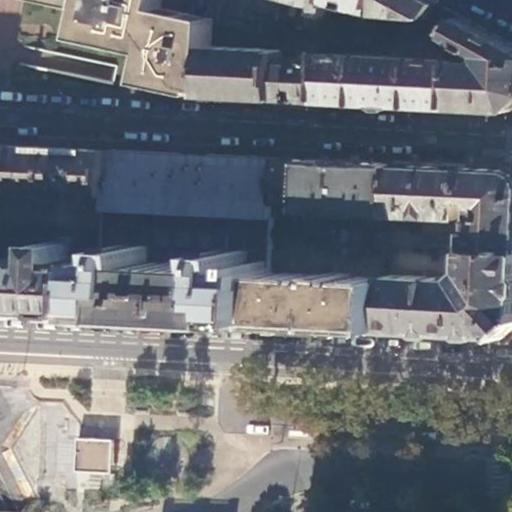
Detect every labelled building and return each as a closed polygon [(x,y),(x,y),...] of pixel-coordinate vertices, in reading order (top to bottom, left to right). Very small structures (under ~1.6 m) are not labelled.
[(58,0),(87,6),(82,37),(142,51),(151,53),(146,80),(205,92),(206,89),(212,89),(214,48),(214,19),(164,8),(165,0),(58,0)] [(331,0),(311,0),(313,0),(309,15),(327,20),(331,1),(331,0)] [(381,0),(331,0),(331,1),(378,13),(381,0)] [(439,2),(436,0),(381,0),(378,13),(412,16),(404,34),(423,35),(439,2)] [(511,42),(449,7),(442,18),(459,27),(456,35),(458,37),(464,40),(472,44),(473,47),(482,52),(484,51),(491,55),(491,63),(463,61),(461,106),(488,108),(511,108),(511,42)] [(324,30),(327,20),(309,15),(306,29),(324,30)] [(377,32),(333,30),(332,42),(377,45),(377,39),(377,32)] [(393,33),(377,32),(377,39),(393,41),(393,33)] [(285,51),(214,48),(212,89),(212,93),(252,95),(283,97),(285,59),(285,51)] [(461,106),(463,61),(463,60),(332,53),(331,61),(330,99),(338,100),(393,103),(423,104),(461,106)] [(308,98),(330,99),(331,61),(285,59),(283,97),(308,98)] [(105,313),(110,230),(79,228),(79,235),(74,235),(74,242),(70,242),(70,228),(3,224),(1,256),(0,255),(0,188),(112,195),(115,150),(100,149),(46,146),(0,143),(0,307),(70,311),(105,313)] [(112,195),(110,230),(105,313),(130,314),(150,315),(255,321),(272,322),(275,272),(278,201),(281,157),(247,156),(214,154),(175,152),(131,150),(115,150),(112,195)] [(295,158),(281,157),(278,201),(299,203),(299,209),(308,210),(308,208),(311,159),(295,158)] [(358,161),(311,159),(308,208),(398,213),(401,164),(358,161)] [(459,166),(401,164),(398,213),(469,217),(471,198),(482,199),(480,230),(475,230),(474,249),(511,251),(511,168),(505,168),(459,166)] [(396,245),(397,233),(337,229),(337,244),(396,247),(396,245)] [(397,231),(397,233),(396,245),(411,246),(412,236),(411,232),(397,231)] [(412,236),(411,246),(455,248),(456,239),(412,236)] [(395,255),(396,247),(337,244),(331,244),(331,252),(395,255)] [(443,331),(506,334),(511,327),(511,251),(474,249),(473,269),(462,278),(394,275),(394,279),(391,328),(443,331)] [(330,325),(391,328),(394,279),(352,277),(353,273),(335,272),(335,276),(275,272),(272,322),(330,325)] [(116,438),(79,437),(79,471),(116,472),(116,438)]
